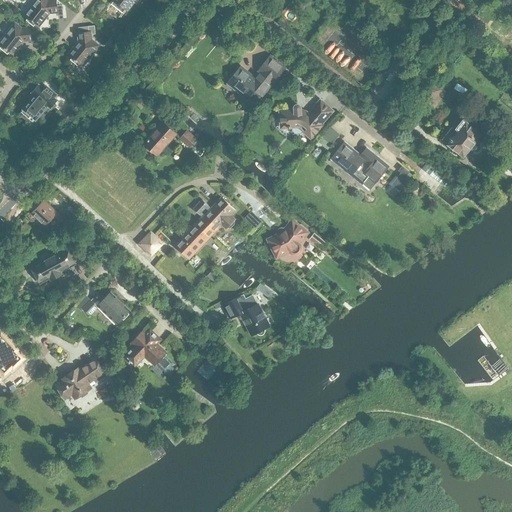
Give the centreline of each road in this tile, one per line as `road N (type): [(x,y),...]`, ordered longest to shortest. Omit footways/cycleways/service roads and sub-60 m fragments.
road 1 (tertiary): [(18,198),(200,0)]
road 2 (residential): [(187,343),(111,273),(97,275),(46,334),(34,336),(0,300)]
